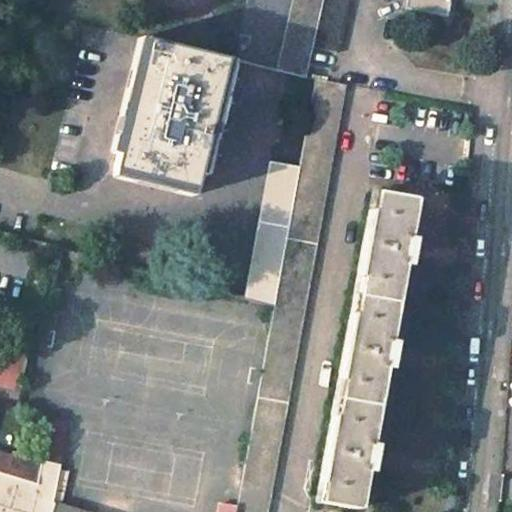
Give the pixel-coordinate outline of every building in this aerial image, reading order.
[(333,53),(346,0),(289,0),(273,67),(300,74),(307,46),(333,53)] [(454,0),(409,0),(407,12),(452,18),(454,0)] [(118,136),(110,174),(191,191),(220,55),(139,35),(118,136)] [(266,511),(340,85),(310,80),(271,305),(236,505),(235,511),(266,511)] [(271,305),(293,167),(266,161),(244,298),(271,305)] [(414,201),(373,194),(317,502),(357,509),(364,472),(371,473),(375,447),(368,445),(383,367),(390,369),(395,343),(388,341),(402,267),(408,268),(413,241),(406,240),(414,201)] [(65,423),(49,419),(41,460),(57,463),(65,423)] [(0,472),(4,474),(10,456),(0,453),(0,472)] [(36,476),(39,466),(10,456),(4,474),(30,481),(32,474),(36,476)] [(30,481),(55,489),(60,464),(57,463),(41,460),(39,459),(39,466),(36,476),(32,474),(30,481)] [(0,511),(80,511),(52,503),(55,489),(30,481),(4,474),(0,472),(0,511)] [(235,511),(236,505),(218,500),(216,511),(235,511)]
